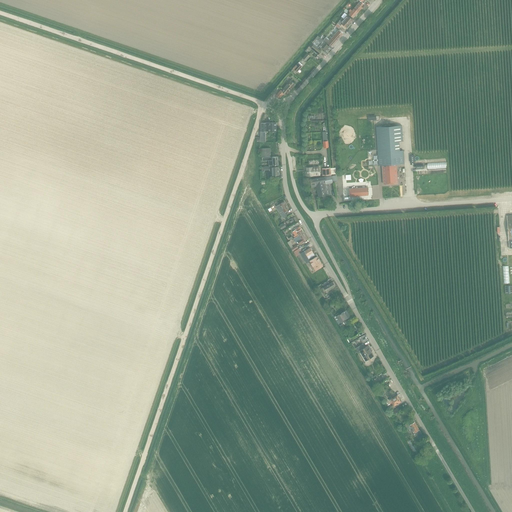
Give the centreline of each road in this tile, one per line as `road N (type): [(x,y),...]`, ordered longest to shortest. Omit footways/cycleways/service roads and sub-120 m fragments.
road 1 (track): [(128,511),(262,103)]
road 2 (track): [(0,13),(262,103)]
road 3 (unclassified): [(473,511),(355,310)]
road 4 (unclassified): [(315,214),(511,199)]
road 5 (unclassified): [(283,147),(290,201),(355,310)]
road 6 (unclassified): [(292,97),(377,0)]
